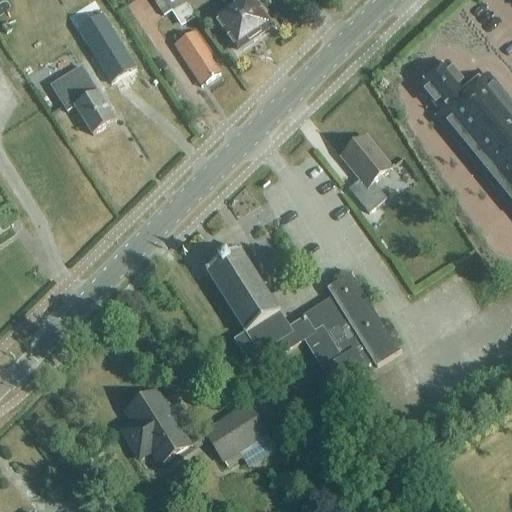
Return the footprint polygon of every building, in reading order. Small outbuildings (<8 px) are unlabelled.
[(37,0),(55,27),(93,2),(91,0),(37,0)] [(175,0),(182,11),(189,6),(199,21),(213,12),(205,0),(175,0)] [(220,0),(230,14),(228,15),(215,24),(236,55),(240,51),(242,54),(248,49),(246,46),(267,32),(248,3),(252,0),(220,0)] [(207,86),(218,78),(207,62),(210,60),(194,36),(174,49),(199,86),(204,82),(207,86)] [(104,53),(119,78),(141,65),(126,39),(104,53)] [(448,68),(420,91),(440,117),(436,120),(496,192),(511,212),(511,111),(486,80),(485,81),(469,94),(448,68)] [(82,70),(52,89),(68,115),(75,111),(92,138),(115,124),(82,70)] [(349,193),(364,211),(369,218),(386,203),(373,188),(392,172),(366,141),(341,162),(360,184),(349,193)] [(214,269),(206,274),(244,338),(234,344),(247,366),(274,350),(281,361),(305,347),(323,378),(330,374),(341,393),(400,355),(355,279),(329,294),(334,304),(304,322),(305,324),(299,327),(302,332),(291,339),(279,319),(281,318),(242,253),(234,258),(230,251),(211,263),(214,269)] [(327,378),(317,384),(326,398),(336,392),(327,378)] [(133,427),(121,435),(138,462),(150,454),(159,468),(188,450),(155,397),(126,415),(133,427)] [(204,437),(222,465),(264,438),(246,410),(204,437)] [(360,463),(377,491),(389,484),(371,456),(360,463)] [(511,470),(492,485),(501,496),(508,491),(511,496),(511,470)]
